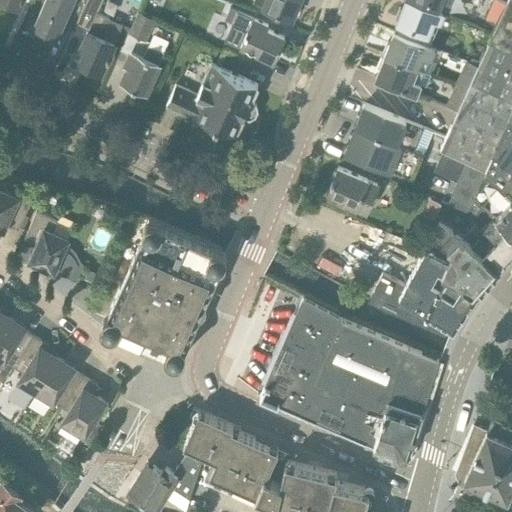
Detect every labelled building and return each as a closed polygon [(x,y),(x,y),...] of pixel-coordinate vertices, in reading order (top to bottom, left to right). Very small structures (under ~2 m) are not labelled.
[(44,0),(33,25),(57,36),(73,0),(44,0)] [(109,58),(110,55),(109,55),(123,24),(98,12),(103,0),(86,0),(76,24),(88,29),(75,58),(87,64),(85,68),(97,73),(99,69),(101,70),(107,57),(109,58)] [(299,0),(254,0),(254,1),(292,17),(293,16),(296,17),(300,5),(298,4),(299,0)] [(396,31),(430,45),(444,11),(441,11),(416,0),(406,0),(403,8),(400,7),(396,17),(399,19),(398,21),(400,22),(396,31)] [(416,0),(441,11),(445,0),(416,0)] [(498,23),(506,3),(500,0),(494,0),(486,17),(498,23)] [(511,0),(507,0),(506,3),(498,23),(489,41),(511,50),(511,0)] [(233,24),(225,41),(240,47),(241,45),(274,59),(276,55),(278,56),(282,48),(280,47),(285,36),(268,29),(270,25),(229,7),(224,19),(233,24)] [(139,12),(130,32),(146,40),(156,20),(139,12)] [(385,54),(426,71),(435,48),(430,45),(396,31),(394,31),(385,54)] [(441,149),(444,150),(467,161),(487,170),(493,156),(511,111),(511,50),(489,41),(478,65),(468,88),(458,110),(441,149)] [(143,90),(146,91),(165,51),(149,43),(143,56),(131,51),(125,64),(129,66),(122,80),(135,86),(134,88),(142,92),(143,90)] [(416,94),(426,71),(385,54),(376,77),(416,94)] [(188,114),(186,117),(201,124),(204,117),(235,132),(243,116),(244,117),(250,118),(256,115),(258,109),(257,103),(252,100),(251,99),(258,83),(211,64),(198,94),(176,84),(166,105),(188,114)] [(458,110),(468,88),(456,83),(446,106),(458,110)] [(356,126),(424,154),(432,131),(365,103),(356,126)] [(511,111),(493,156),(511,171),(511,111)] [(356,126),(346,151),(415,180),(425,154),(424,154),(356,126)] [(457,181),(467,161),(444,150),(434,171),(457,181)] [(511,200),(511,171),(493,156),(487,170),(484,175),(498,188),(497,188),(511,200)] [(467,161),(457,181),(447,203),(468,213),(470,209),(484,175),(487,170),(467,161)] [(333,178),(327,193),(356,206),(356,205),(367,210),(378,185),(368,180),(368,179),(338,166),(337,170),(335,169),(331,177),(333,178)] [(27,209),(29,207),(31,202),(0,188),(0,227),(4,229),(6,224),(18,229),(27,209)] [(511,230),(511,200),(497,188),(489,198),(501,210),(496,217),(511,230)] [(442,204),(431,199),(425,214),(437,218),(442,204)] [(500,266),(511,252),(511,230),(474,200),(470,209),(485,223),(479,231),(471,226),(465,236),(500,266)] [(57,220),(36,211),(25,237),(37,243),(29,259),(38,263),(36,266),(49,276),(51,269),(54,271),(68,238),(52,231),(57,221),(57,220)] [(478,289),(500,266),(465,236),(454,228),(440,218),(433,233),(439,237),(437,240),(448,250),(445,257),(447,258),(441,271),(478,289)] [(179,358),(225,253),(149,220),(103,324),(179,358)] [(451,326),(453,327),(454,328),(468,305),(469,306),(478,291),(478,290),(478,289),(441,271),(447,258),(445,257),(425,246),(405,284),(383,273),(369,301),(445,335),(451,326)] [(95,284),(96,283),(96,282),(99,275),(88,270),(84,280),(95,284)] [(303,297),(261,394),(260,396),(324,423),(365,441),(377,411),(383,413),(404,345),(342,319),(303,297)] [(0,329),(8,315),(1,311),(3,309),(0,307),(0,329)] [(8,315),(0,329),(0,364),(2,366),(5,361),(15,367),(34,334),(24,328),(25,326),(8,315)] [(34,334),(15,367),(24,373),(20,381),(17,386),(31,394),(34,396),(57,356),(51,352),(52,349),(47,346),(49,343),(34,334)] [(439,360),(430,356),(404,345),(383,413),(377,411),(365,441),(377,446),(377,445),(385,450),(389,452),(389,450),(398,454),(397,455),(400,456),(404,458),(408,456),(409,452),(411,446),(420,417),(423,411),(422,411),(431,382),(432,382),(434,376),(433,376),(437,362),(438,363),(439,360)] [(53,401),(63,408),(83,374),(73,368),(74,366),(57,356),(34,396),(36,398),(37,398),(50,406),(53,401)] [(98,384),(83,374),(63,408),(69,411),(63,421),(84,434),(92,421),(97,424),(108,404),(104,402),(105,400),(95,393),(98,388),(96,386),(98,384)] [(276,447),(240,431),(241,428),(193,407),(189,416),(195,418),(184,444),(210,454),(204,472),(207,476),(254,497),(267,469),(276,447)] [(490,429),(488,428),(487,428),(482,426),(464,468),(468,483),(508,501),(511,490),(511,422),(497,415),(490,429)] [(282,476),(267,469),(254,497),(269,503),(267,511),(271,511),(374,511),(374,504),(375,495),(376,486),(374,484),(372,483),(336,476),(338,468),(287,456),(282,476)] [(196,481),(193,480),(200,469),(184,457),(174,472),(166,467),(163,471),(154,465),(153,465),(153,466),(147,477),(140,473),(128,491),(157,509),(173,483),(191,495),(196,481)] [(0,511),(32,511),(34,510),(16,496),(19,492),(0,478),(0,511)]
